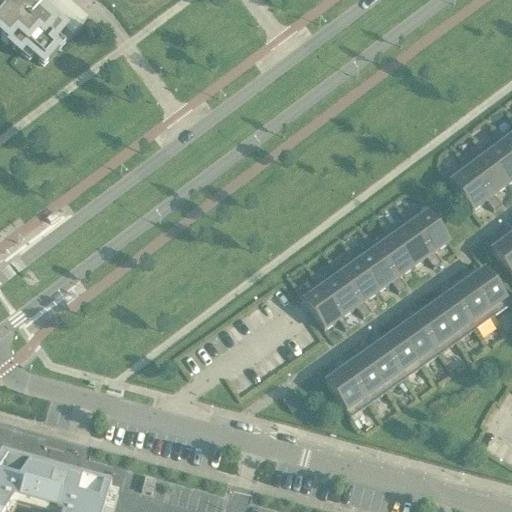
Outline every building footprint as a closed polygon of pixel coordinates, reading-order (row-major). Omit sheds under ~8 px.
[(25,52),(43,68),(58,52),(52,47),(65,31),(30,1),(28,5),(23,1),(24,0),(0,0),(0,40),(20,58),(25,52)] [(511,130),(498,141),(501,145),(511,159),(511,130)] [(511,184),(511,159),(501,145),(498,141),(481,154),(507,188),(511,184)] [(489,202),(494,198),(507,188),(481,154),(463,167),(489,202)] [(472,215),(486,204),(489,202),(463,167),(446,180),(472,215)] [(486,204),(489,209),(497,203),(494,198),(489,202),(486,204)] [(497,203),(489,209),(493,214),(501,208),(497,203)] [(430,258),(434,256),(448,245),(423,211),(406,223),(430,258)] [(426,261),(430,258),(406,223),(388,236),(413,271),(426,261)] [(502,239),(510,233),(506,228),(498,234),(502,239)] [(502,239),(505,244),(509,241),(511,238),(511,236),(510,233),(502,239)] [(395,283),(399,280),(413,271),(388,236),(370,248),(395,283)] [(511,244),(509,241),(505,244),(492,254),(511,281),(511,244)] [(377,296),(391,286),(395,283),(370,248),(352,261),(377,296)] [(426,261),(429,266),(437,260),(434,256),(430,258),(426,261)] [(437,260),(429,266),(433,271),(441,265),(437,260)] [(359,308),(363,305),(377,296),(352,261),(334,274),(359,308)] [(460,276),(467,286),(471,283),(464,273),(460,276)] [(471,283),(467,286),(492,321),(510,308),(485,273),(471,283)] [(342,321),(356,311),(359,308),(334,274),(317,286),(341,321),(342,321)] [(391,286),(394,291),(402,285),(399,280),(395,283),(391,286)] [(406,290),(402,285),(394,291),(398,296),(406,290)] [(324,334),(338,323),(341,321),(317,286),(299,299),(324,334)] [(442,296),(450,291),(446,286),(438,291),(442,296)] [(467,286),(453,296),(449,298),(474,334),(492,321),(467,286)] [(442,296),(445,301),(449,298),(453,296),(450,291),(442,296)] [(449,298),(445,301),(432,311),(456,346),(474,334),(449,298)] [(356,311),(359,316),(367,310),(363,305),(359,308),(356,311)] [(367,310),(359,316),(363,321),(370,315),(367,310)] [(407,321),(414,316),(411,311),(403,316),(407,321)] [(418,321),(414,323),(439,359),(456,346),(432,311),(418,321)] [(407,321),(410,326),(414,323),(418,321),(414,316),(407,321)] [(338,323),(345,333),(349,330),(342,321),(341,321),(338,323)] [(414,323),(410,326),(396,336),(421,371),(439,359),(414,323)] [(371,346),(379,341),(376,336),(368,341),(371,346)] [(396,336),(383,345),(378,348),(403,384),(421,371),(396,336)] [(371,346),(375,351),(378,348),(383,345),(379,341),(371,346)] [(378,348),(375,351),(360,361),(385,396),(403,384),(378,348)] [(336,371),(344,365),(340,361),(333,366),(336,371)] [(360,361),(347,370),(343,373),(368,408),(385,396),(360,361)] [(336,371),(339,376),(343,373),(347,370),(344,365),(336,371)] [(343,373),(339,376),(325,386),(350,421),(368,408),(343,373)] [(289,399),(288,400),(283,403),(282,404),(291,415),(299,410),(291,398),(289,399)] [(0,511),(105,511),(110,497),(66,485),(63,499),(51,496),(55,482),(55,481),(54,481),(53,482),(48,480),(48,479),(47,479),(47,480),(44,479),(42,479),(42,478),(41,477),(41,478),(37,477),(37,476),(35,476),(35,477),(22,473),(22,472),(21,472),(21,473),(16,471),(16,470),(15,470),(15,471),(4,468),(4,467),(3,467),(3,468),(0,466),(0,511)] [(142,494),(151,497),(155,482),(145,479),(142,494)]
